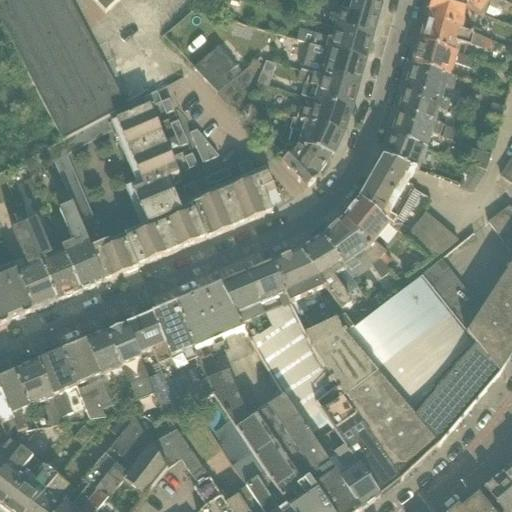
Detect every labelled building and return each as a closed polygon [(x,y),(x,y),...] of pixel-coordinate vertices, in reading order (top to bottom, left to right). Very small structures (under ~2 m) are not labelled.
[(0,0),(0,27),(2,27),(8,37),(42,108),(61,145),(126,110),(69,0),(0,0)] [(91,0),(106,15),(120,0),(91,0)] [(345,0),(337,29),(372,39),(381,7),(357,0),(345,0)] [(449,0),(432,0),(427,20),(462,30),(467,10),(449,0)] [(501,1),(497,0),(449,0),(467,10),(479,17),(484,18),(486,15),(495,18),(498,18),(500,16),(501,13),(501,10),(498,8),(501,1)] [(212,4),(209,17),(221,20),(224,7),(212,4)] [(461,31),(462,30),(427,20),(420,44),(451,53),(454,43),(482,50),(485,40),(461,31)] [(365,63),(372,39),(337,29),(333,42),(315,36),(311,48),(321,50),(365,63)] [(454,66),(461,68),(473,72),(477,62),(457,55),(451,54),(451,53),(420,44),(413,69),(450,79),(454,66)] [(219,49),(194,70),(203,81),(227,58),(219,49)] [(313,77),(357,90),(365,63),(321,50),(313,77)] [(117,73),(130,99),(161,83),(148,57),(117,73)] [(236,69),(227,58),(203,81),(218,96),(233,83),(227,77),(236,69)] [(261,73),(270,76),(273,66),(265,63),(261,73)] [(227,107),(240,113),(259,67),(255,65),(243,75),(243,74),(233,83),(239,90),(227,107)] [(237,68),(236,69),(227,77),(233,83),(243,74),(237,68)] [(450,79),(413,69),(406,92),(442,103),(445,91),(466,97),(470,85),(450,79)] [(315,103),(350,113),(357,90),(313,77),(301,73),(297,85),(319,91),(315,103)] [(233,83),(218,96),(217,97),(227,107),(239,90),(233,83)] [(406,92),(399,116),(434,126),(437,113),(459,120),(462,109),(442,103),(406,92)] [(69,156),(119,130),(116,123),(150,108),(162,105),(157,93),(126,110),(106,121),(61,145),(49,152),(73,208),(80,224),(93,219),(68,160),(69,156)] [(166,103),(162,105),(166,117),(174,113),(174,111),(170,102),(166,103)] [(287,119),(292,121),(343,136),(350,113),(315,103),(312,114),(290,108),(287,119)] [(502,120),(505,109),(492,106),(489,116),(502,120)] [(179,177),(150,108),(116,123),(119,130),(143,189),(133,194),(147,228),(158,223),(174,216),(181,213),(168,181),(179,177)] [(264,114),(249,110),(245,123),(261,127),(264,114)] [(392,138),(426,150),(430,137),(452,144),(455,132),(434,126),(399,116),(392,138)] [(332,158),(343,136),(292,121),(289,131),(292,132),(289,144),(297,147),(332,158)] [(170,126),(175,138),(184,135),(179,123),(170,126)] [(197,133),(194,134),(190,135),(203,166),(219,159),(197,133)] [(184,135),(175,138),(180,150),(188,146),(184,135)] [(416,173),(416,172),(427,151),(426,150),(392,138),(384,161),(416,173)] [(281,165),(306,191),(318,180),(318,179),(327,166),(332,158),(297,147),(294,154),(281,165)] [(465,165),(474,168),(486,173),(491,157),(469,151),(465,165)] [(185,160),(190,171),(197,168),(192,156),(185,160)] [(396,223),(414,192),(408,188),(414,177),(416,173),(384,161),(383,162),(360,202),(390,226),(405,239),(411,232),(403,228),(396,223)] [(511,161),(501,178),(510,185),(511,182),(511,161)] [(250,162),(238,167),(241,174),(253,170),(250,162)] [(474,168),(460,189),(471,194),(486,174),(486,173),(474,168)] [(228,171),(216,176),(220,184),(231,179),(228,171)] [(208,188),(220,184),(216,176),(205,181),(208,188)] [(275,194),(276,194),(268,176),(241,187),(256,222),(272,215),(272,214),(273,214),(270,208),(280,202),(275,194)] [(183,190),(186,197),(198,193),(194,185),(183,190)] [(241,187),(224,194),(239,229),(256,222),(241,187)] [(239,229),(224,194),(208,201),(222,236),(239,229)] [(222,236),(208,201),(191,208),(205,243),(222,236)] [(360,203),(343,223),(379,263),(380,262),(385,256),(386,254),(376,245),(390,226),(360,202),(360,203)] [(65,256),(81,295),(105,285),(90,250),(82,230),(80,224),(73,208),(60,213),(75,251),(65,256)] [(205,243),(191,208),(181,213),(174,216),(189,250),(205,243)] [(511,211),(509,208),(499,216),(511,232),(511,211)] [(458,242),(426,215),(411,232),(405,239),(433,262),(458,242)] [(172,257),(189,250),(174,216),(158,223),(172,257)] [(511,232),(499,216),(488,224),(502,242),(511,234),(511,232)] [(93,219),(80,224),(82,230),(100,222),(98,217),(93,219)] [(57,305),(81,295),(65,256),(53,261),(37,222),(25,227),(57,305)] [(155,264),(172,257),(158,223),(147,228),(150,234),(144,236),(155,264)] [(323,241),(343,270),(363,257),(371,268),(372,268),(379,263),(343,223),(323,241)] [(33,315),(57,305),(25,227),(12,232),(29,271),(17,276),(33,315)] [(511,250),(511,234),(502,242),(510,252),(511,250)] [(109,243),(90,250),(105,285),(123,277),(138,271),(155,264),(144,236),(126,243),(112,249),(109,243)] [(340,273),(343,270),(323,241),(300,254),(329,297),(342,314),(352,307),(333,282),(342,275),(340,273)] [(321,300),(329,297),(300,254),(272,267),(291,308),(292,307),(304,302),(306,305),(320,299),(321,300)] [(380,262),(386,268),(391,263),(385,256),(380,262)] [(386,268),(380,262),(379,263),(372,268),(381,281),(391,274),(386,268)] [(428,289),(449,272),(441,262),(420,278),(428,289)] [(467,336),(500,378),(511,358),(511,266),(484,309),(467,336)] [(246,277),(220,288),(231,307),(244,332),(269,378),(277,389),(281,397),(284,401),(303,428),(321,416),(315,406),(326,398),(325,396),(332,391),(328,386),(332,383),(314,354),(306,337),(299,322),(292,307),(291,308),(272,267),(246,277)] [(449,272),(428,289),(437,299),(458,282),(449,272)] [(0,329),(33,315),(17,276),(16,273),(0,279),(0,329)] [(439,448),(440,448),(500,378),(467,336),(453,320),(445,310),(437,299),(428,289),(420,278),(354,331),(345,318),(339,321),(348,334),(344,338),(439,448)] [(458,282),(437,299),(445,310),(466,293),(458,282)] [(220,288),(198,297),(176,307),(208,384),(221,378),(213,359),(205,362),(200,351),(244,332),(231,307),(220,288)] [(474,303),(466,293),(445,310),(453,320),(474,303)] [(474,303),(453,320),(467,336),(484,309),(474,303)] [(192,409),(207,401),(214,398),(208,384),(176,307),(153,317),(192,409)] [(192,409),(153,317),(127,327),(140,359),(151,353),(162,375),(150,381),(149,381),(155,396),(164,416),(192,409)] [(348,334),(339,321),(306,337),(314,354),(332,383),(328,386),(332,391),(325,396),(326,398),(341,420),(352,412),(401,484),(439,448),(344,338),(348,334)] [(140,359),(127,327),(106,336),(121,372),(135,404),(155,396),(149,381),(150,381),(140,359)] [(86,345),(113,407),(124,403),(113,376),(121,372),(106,336),(106,337),(105,336),(91,342),(86,345)] [(78,390),(91,423),(117,420),(112,408),(113,407),(86,345),(63,355),(77,390),(78,390)] [(77,390),(63,355),(39,365),(61,420),(62,420),(73,415),(65,396),(77,390)] [(39,365),(14,375),(30,412),(45,406),(46,410),(44,411),(52,430),(65,428),(62,420),(61,420),(39,365)] [(214,398),(226,416),(288,508),(287,509),(289,511),(359,511),(326,463),(308,437),(303,428),(284,401),(250,424),(229,374),(221,378),(208,384),(214,398)] [(21,416),(30,412),(14,375),(0,381),(0,393),(15,428),(19,437),(28,434),(21,416)] [(7,437),(15,428),(0,393),(0,430),(3,429),(7,437)] [(327,424),(333,434),(344,449),(379,501),(401,484),(352,412),(341,420),(326,398),(315,406),(321,416),(327,424)] [(303,428),(308,437),(327,424),(321,416),(303,428)] [(71,510),(66,506),(60,511),(99,511),(106,504),(114,494),(124,483),(152,448),(152,447),(144,435),(135,422),(83,483),(89,488),(71,510)] [(127,430),(121,424),(119,423),(110,433),(118,440),(127,430)] [(206,508),(202,511),(230,511),(219,496),(220,495),(178,432),(152,447),(152,448),(168,472),(182,463),(199,487),(194,490),(206,508)] [(359,511),(364,511),(379,501),(344,449),(333,434),(324,439),(335,456),(326,463),(359,511)] [(0,477),(24,447),(20,444),(16,448),(10,444),(0,456),(0,477)] [(40,465),(33,460),(26,455),(29,451),(24,447),(0,477),(0,509),(2,511),(40,465)] [(168,472),(152,448),(124,483),(145,500),(168,472)] [(30,511),(58,479),(48,471),(40,465),(2,511),(4,511),(30,511)] [(511,467),(508,471),(504,475),(503,476),(511,486),(511,467)] [(491,511),(511,511),(511,486),(503,476),(485,492),(479,496),(491,511)] [(289,511),(287,509),(265,477),(258,482),(247,489),(262,511),(289,511)] [(65,506),(74,495),(76,494),(69,488),(62,482),(58,479),(30,511),(60,511),(66,506),(65,506)] [(237,495),(236,494),(232,488),(220,495),(219,496),(230,511),(262,511),(247,489),(237,495)] [(491,511),(479,496),(459,511),(491,511)]
